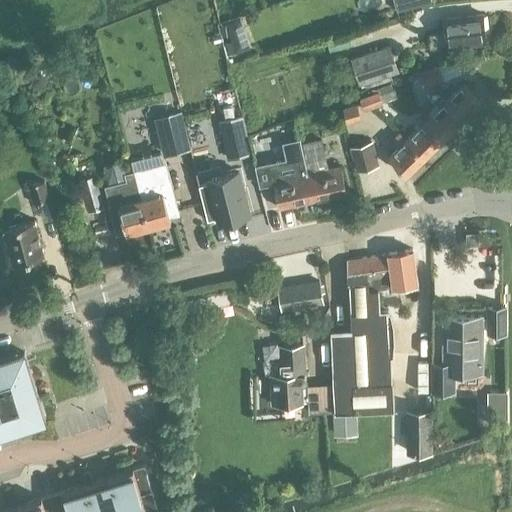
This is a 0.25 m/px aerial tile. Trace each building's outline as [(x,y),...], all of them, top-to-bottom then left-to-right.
[(434,0),(394,0),(398,14),(435,4),(434,0)] [(446,47),(487,42),(483,13),(443,18),(444,32),(429,34),(430,48),(446,46),(446,47)] [(241,19),(225,24),(225,25),(221,27),(224,37),(228,36),(230,42),(225,43),(229,55),(250,48),(249,47),(254,45),(248,26),(244,27),(241,19)] [(330,53),(353,46),(350,36),(327,43),(330,53)] [(390,47),(353,60),(362,86),(399,74),(390,47)] [(444,81),(440,69),(431,73),(435,85),(444,81)] [(421,76),(425,88),(435,85),(431,73),(421,76)] [(443,103),(461,122),(479,103),(461,85),(443,103)] [(384,103),(379,91),(370,95),(374,107),(384,103)] [(374,107),(370,95),(360,98),(365,110),(374,107)] [(461,122),(443,103),(424,121),(442,140),(461,122)] [(347,122),(363,118),(359,105),(344,109),(347,122)] [(175,140),(164,142),(166,154),(183,150),(190,148),(181,113),(169,116),(175,140)] [(221,121),(229,158),(250,153),(242,116),(221,121)] [(424,121),(407,138),(406,139),(424,158),(442,140),(424,121)] [(424,158),(406,139),(407,138),(399,130),(390,138),(398,147),(387,157),(405,176),(424,158)] [(321,139),(313,141),(303,143),(305,153),(316,200),(348,193),(342,165),(328,168),(321,139)] [(358,171),(378,165),(372,141),(351,147),(358,171)] [(279,208),(302,203),(316,200),(305,153),(286,157),(287,161),(266,166),(269,181),(273,180),(279,208)] [(141,199),(149,228),(171,222),(169,214),(178,211),(166,163),(134,171),(138,185),(141,199)] [(89,212),(105,208),(94,167),(78,172),(89,212)] [(209,182),(199,185),(208,220),(218,218),(219,223),(221,222),(250,215),(239,171),(208,178),(209,182)] [(30,184),(35,203),(51,199),(46,181),(30,184)] [(141,199),(138,185),(130,187),(129,181),(106,187),(111,207),(119,204),(127,233),(149,228),(141,199)] [(13,265),(44,256),(34,221),(4,229),(13,265)] [(348,259),(351,330),(331,331),(335,410),(394,407),(389,308),(380,310),(379,287),(388,286),(388,291),(402,289),(401,284),(418,281),(413,249),(348,259)] [(283,308),(323,301),(319,280),(279,287),(283,308)] [(184,301),(186,311),(208,307),(206,297),(184,301)] [(507,335),(507,307),(505,307),(505,301),(487,301),(487,335),(507,335)] [(444,363),(433,363),(430,363),(430,387),(433,387),(433,391),(456,391),(456,373),(484,373),(484,317),(444,317),(444,363)] [(306,375),(306,374),(306,372),(305,372),(304,345),(283,346),(285,374),(272,375),(274,402),(303,400),(302,382),(304,381),(305,381),(306,380),(307,379),(307,378),(307,376),(306,375)] [(0,432),(46,418),(25,352),(0,359),(0,432)] [(430,387),(430,363),(418,363),(418,387),(430,387)] [(508,421),(508,393),(488,392),(487,421),(508,421)] [(333,412),(334,435),(358,434),(357,411),(333,412)] [(431,411),(408,411),(408,452),(431,451),(431,411)] [(110,476),(121,511),(136,511),(144,510),(144,511),(158,511),(144,465),(116,474),(110,476)] [(88,483),(96,511),(121,511),(110,476),(93,481),(89,470),(83,472),(86,483),(88,483)] [(53,494),(58,511),(96,511),(88,483),(53,494)] [(58,511),(53,494),(19,505),(21,511),(58,511)]
